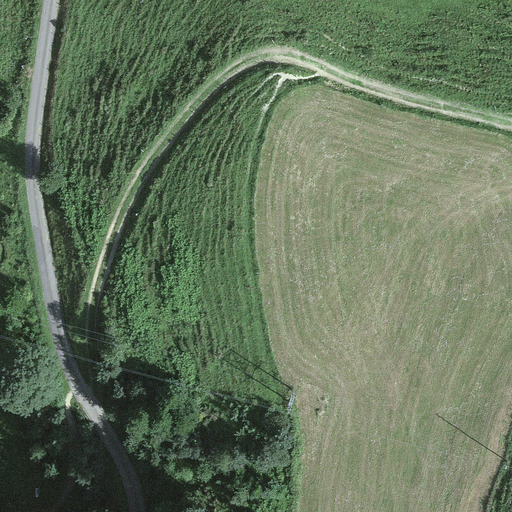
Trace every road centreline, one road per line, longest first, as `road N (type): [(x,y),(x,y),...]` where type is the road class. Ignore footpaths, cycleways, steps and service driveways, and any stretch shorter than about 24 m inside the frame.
road 1 (track): [(511,129),(364,88),(294,59),(262,56),(240,66),(180,122),(120,219),(95,300),(95,413)]
road 2 (unclassified): [(53,0),(32,159),(51,294),(67,361),(115,447),(139,511)]
